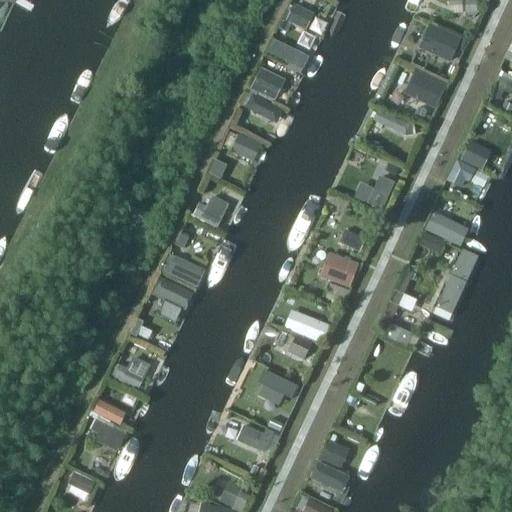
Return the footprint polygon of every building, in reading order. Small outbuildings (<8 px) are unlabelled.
[(476,0),(465,0),(466,1),(466,12),(480,12),(479,1),(476,1),(476,0)] [(294,6),(286,22),(305,32),(314,15),(294,6)] [(285,23),(277,38),(287,43),(289,39),(299,44),(305,33),(285,23)] [(440,30),(428,54),(449,64),(450,63),(461,40),(440,30)] [(294,67),(298,59),(288,55),(285,62),(294,67)] [(391,66),(379,59),(361,95),(374,101),(391,66)] [(267,98),(277,77),(262,70),(261,69),(250,90),(267,98)] [(421,73),(410,97),(435,109),(447,85),(421,73)] [(495,88),(492,94),(501,99),(504,92),(504,91),(511,94),(511,80),(510,79),(502,75),(495,88)] [(261,118),(268,104),(251,96),(244,109),(261,118)] [(422,123),(426,112),(417,108),(412,119),(422,123)] [(403,123),(405,137),(416,136),(415,135),(413,123),(405,124),(403,123)] [(243,133),(235,150),(256,160),(265,144),(243,133)] [(462,159),(461,161),(481,171),(490,152),(469,143),(468,146),(462,159)] [(220,180),(227,167),(215,161),(208,174),(220,180)] [(460,163),(456,171),(464,175),(468,167),(460,163)] [(398,177),(400,170),(387,164),(384,172),(398,177)] [(367,205),(381,211),(394,184),(379,177),(367,205)] [(310,198),(286,249),(299,255),(326,204),(310,198)] [(199,204),(192,217),(216,229),(223,216),(199,204)] [(445,241),(454,223),(433,213),(425,231),(445,241)] [(345,230),(338,242),(360,253),(360,252),(364,254),(368,245),(365,243),(366,240),(345,230)] [(425,233),(419,245),(440,255),(444,249),(446,243),(425,233)] [(225,244),(204,287),(217,293),(238,249),(225,244)] [(349,290),(358,265),(328,254),(319,278),(349,290)] [(168,256),(160,272),(194,288),(202,271),(174,258),(174,259),(168,256)] [(463,257),(434,322),(450,327),(478,264),(463,257)] [(160,279),(152,295),(186,311),(193,295),(160,279)] [(330,285),(326,298),(344,304),(348,292),(330,285)] [(391,303),(376,334),(384,338),(406,348),(412,335),(390,324),(390,323),(398,307),(391,303)] [(306,317),(298,334),(319,343),(326,325),(306,317)] [(139,320),(131,336),(137,339),(139,337),(143,328),(145,323),(139,320)] [(143,328),(139,337),(149,342),(153,333),(143,328)] [(300,340),(293,355),(293,356),(303,360),(305,356),(311,344),(302,340),(301,339),(300,340)] [(115,364),(108,379),(112,381),(126,388),(137,393),(145,377),(120,365),(119,366),(115,364)] [(264,371),(257,384),(290,400),(297,387),(264,371)] [(99,401),(93,413),(120,426),(125,414),(99,401)] [(283,425),(271,419),(267,427),(279,433),(283,425)] [(96,420),(90,431),(98,435),(121,446),(126,435),(116,429),(101,422),(96,420)] [(244,427),(237,441),(257,451),(260,445),(266,448),(272,434),(265,431),(263,435),(244,427)] [(334,468),(344,448),(329,441),(320,461),(334,468)] [(330,489),(337,473),(317,463),(309,479),(330,489)] [(82,479),(76,491),(88,497),(94,485),(82,479)] [(240,493),(243,488),(229,482),(219,503),(230,508),(229,510),(232,511),(241,511),(249,497),(240,493)] [(295,511),(332,511),(302,496),(294,511),(295,511)]
